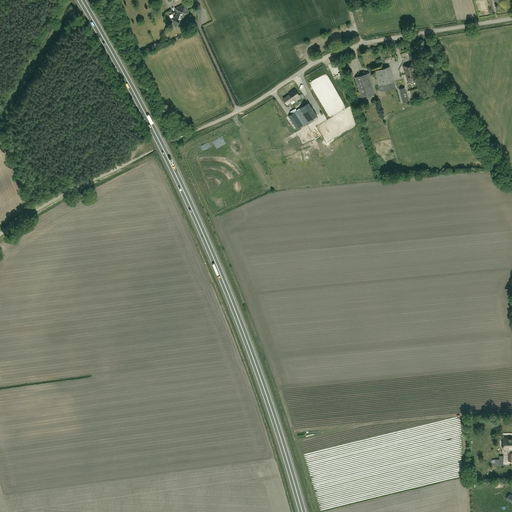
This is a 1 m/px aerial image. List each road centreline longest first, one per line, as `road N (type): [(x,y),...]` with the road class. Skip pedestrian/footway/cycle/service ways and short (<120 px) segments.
road 1 (trunk): [(301,511),(213,251),(81,0)]
road 2 (unclassified): [(213,122),(359,44),(511,18)]
road 3 (unclassified): [(0,235),(121,166)]
